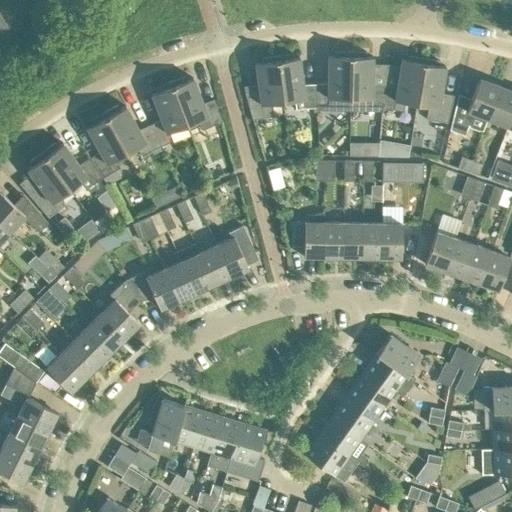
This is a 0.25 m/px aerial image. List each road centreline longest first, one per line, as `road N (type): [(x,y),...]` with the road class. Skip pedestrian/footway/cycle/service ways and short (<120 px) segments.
road 1 (residential): [(419,33),(327,29),(185,57),(116,83),(0,149)]
road 2 (residential): [(357,300),(287,304),(185,348),(103,426),(62,511)]
road 3 (residential): [(357,300),(356,323),(288,417),(268,480),(319,498)]
road 4 (residential): [(511,349),(427,312),(357,300)]
